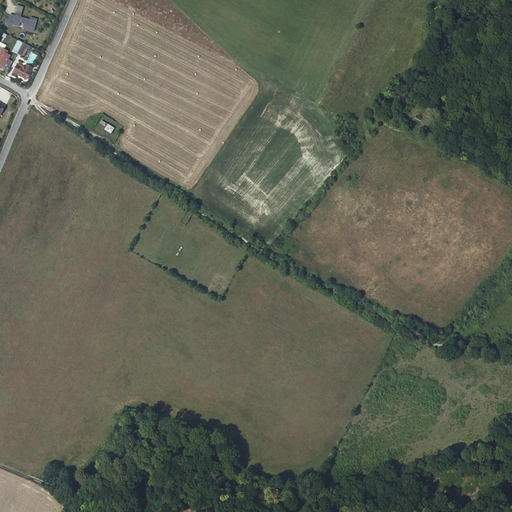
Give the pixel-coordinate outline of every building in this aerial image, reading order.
[(23,7),(16,6),(14,15),(10,14),(7,24),(19,27),(20,23),(24,24),(22,28),(34,31),(37,19),(30,17),(30,19),(21,17),(23,7)] [(22,47),(16,59),(21,60),(27,49),(22,47)] [(3,54),(0,59),(0,63),(6,67),(11,57),(3,54)] [(23,73),(17,69),(12,77),(25,84),(32,73),(25,69),(23,73)] [(418,116),(415,121),(421,125),(424,120),(418,116)] [(110,126),(106,131),(113,136),(116,131),(110,126)]
